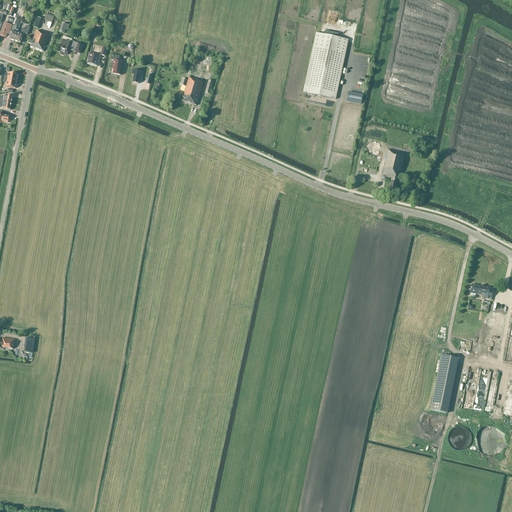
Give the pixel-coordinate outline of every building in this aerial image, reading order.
[(38,29),(42,19),(34,16),(33,20),(36,21),(33,27),(38,29)] [(9,34),(12,26),(7,24),(7,23),(6,23),(5,24),(5,23),(0,35),(6,38),(7,33),(9,34)] [(69,26),(62,23),(59,32),(64,34),(66,29),(68,30),(69,26)] [(8,39),(14,41),(17,33),(15,32),(17,27),(13,26),(11,32),(11,31),(8,39)] [(17,33),(14,41),(20,43),(24,34),(27,35),(30,28),(26,26),(25,30),(22,29),(20,34),(17,33)] [(40,32),(36,31),(32,42),(29,41),(29,43),(31,44),(30,47),(43,52),(44,48),(45,48),(50,35),(41,31),(40,32)] [(348,41),(316,34),(303,93),(336,100),(348,41)] [(83,45),(78,43),(78,44),(72,42),(71,43),(62,40),(60,45),(58,51),(60,52),(60,53),(61,55),(63,56),(65,55),(66,54),(68,55),(70,49),(76,51),(75,52),(80,54),(83,45)] [(89,53),(89,54),(87,63),(94,65),(93,66),(97,67),(100,56),(93,55),(94,50),(90,49),(89,53)] [(112,69),(113,70),(113,74),(120,76),(123,62),(119,61),(120,57),(112,55),(111,60),(114,61),(112,69)] [(360,56),(358,66),(361,66),(361,67),(366,68),(367,59),(364,59),(364,57),(360,56)] [(133,70),(132,75),(134,75),(132,83),(138,84),(140,76),(142,77),(143,72),(133,70)] [(18,75),(8,73),(8,77),(4,76),(4,79),(17,82),(18,75)] [(182,79),(180,85),(186,87),(185,90),(181,101),(196,106),(203,83),(199,82),(199,80),(194,79),(193,79),(189,77),(189,78),(188,80),(182,79)] [(17,82),(4,79),(3,83),(6,83),(6,87),(16,89),(17,82)] [(213,82),(208,81),(205,93),(204,96),(208,97),(209,95),(213,82)] [(0,101),(12,104),(13,97),(5,95),(5,98),(4,97),(4,98),(0,96),(0,101)] [(0,108),(3,109),(10,110),(12,104),(0,101),(0,108)] [(0,112),(0,122),(0,121),(8,123),(9,116),(2,115),(2,113),(0,112)] [(389,150),(388,150),(382,175),(386,176),(386,178),(391,179),(389,189),(395,191),(398,178),(400,178),(405,155),(395,152),(396,149),(389,147),(389,150)] [(492,299),(493,292),(488,291),(489,288),(471,284),(470,293),(488,297),(487,298),(492,299)] [(498,359),(508,306),(490,302),(480,355),(498,359)] [(13,349),(15,340),(3,338),(3,341),(0,340),(0,348),(2,349),(2,348),(13,349)] [(35,339),(26,338),(24,348),(34,349),(35,339)] [(458,359),(442,356),(430,411),(446,414),(458,359)] [(478,378),(468,376),(462,404),(472,406),(478,378)] [(487,386),(485,400),(486,400),(485,404),(484,404),(483,409),(490,410),(493,386),(487,386)]
